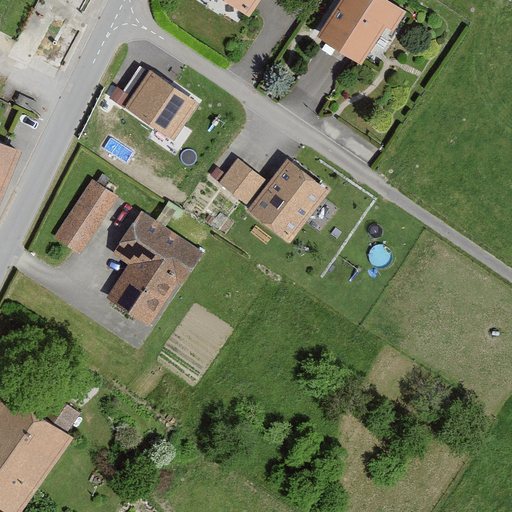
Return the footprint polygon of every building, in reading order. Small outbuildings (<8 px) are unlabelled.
[(218,0),(247,19),(259,0),(218,0)] [(403,12),(383,0),(339,0),(314,41),(357,68),(382,29),(389,33),(403,12)] [(195,102),(150,72),(129,105),(173,134),(195,102)] [(0,196),(19,152),(0,144),(0,196)] [(237,155),(218,181),(246,202),(265,176),(237,155)] [(325,190),(287,162),(252,209),(289,237),(325,190)] [(121,197),(93,180),(55,240),(83,258),(121,197)] [(107,303),(149,331),(201,253),(140,213),(112,256),(130,268),(107,303)] [(0,509),(3,511),(18,511),(71,437),(68,435),(81,417),(54,397),(40,416),(2,389),(0,390),(0,509)]
